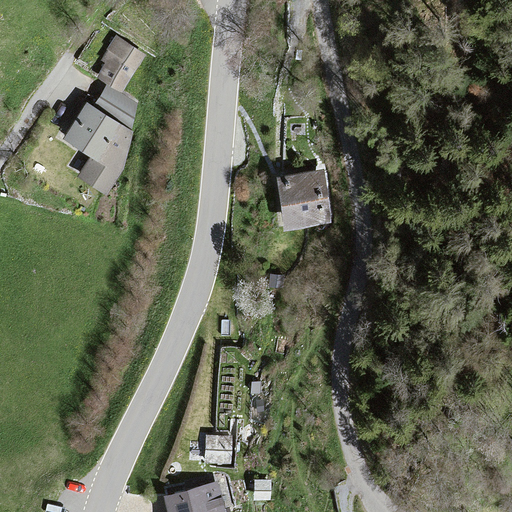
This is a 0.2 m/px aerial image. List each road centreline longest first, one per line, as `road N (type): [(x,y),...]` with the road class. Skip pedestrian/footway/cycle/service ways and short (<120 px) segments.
road 1 (tertiary): [(99,511),(200,280),(233,0)]
road 2 (residential): [(378,511),(354,463),(340,402),(351,163),(324,0)]
